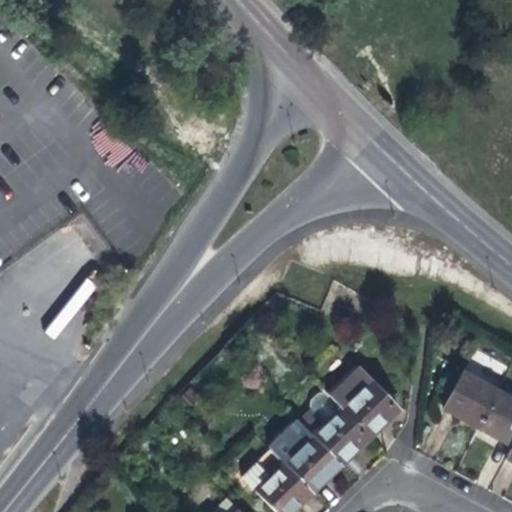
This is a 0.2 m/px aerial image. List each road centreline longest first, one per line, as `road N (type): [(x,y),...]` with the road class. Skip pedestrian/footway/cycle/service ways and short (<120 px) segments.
road 1 (tertiary): [(0,507),(85,395),(187,283)]
road 2 (tertiary): [(187,283),(298,204),(393,165)]
road 3 (tertiary): [(309,84),(270,120),(187,283)]
road 4 (tertiary): [(393,165),(511,260)]
road 5 (residential): [(461,511),(397,483),(370,493),(352,511)]
